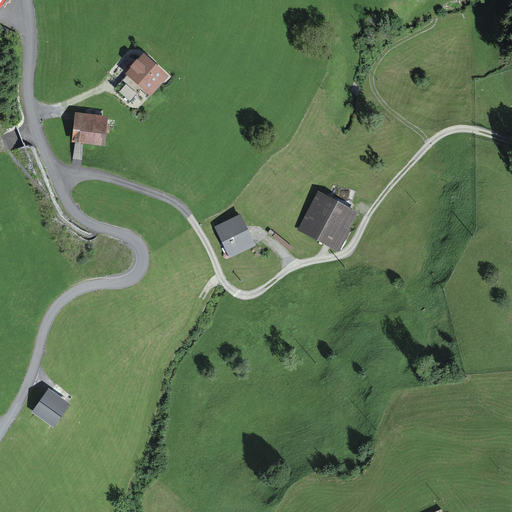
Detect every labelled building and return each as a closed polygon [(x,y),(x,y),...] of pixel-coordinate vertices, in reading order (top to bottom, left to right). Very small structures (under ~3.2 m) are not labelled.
[(129,71),(145,87),(165,67),(149,50),(129,71)] [(129,81),(122,88),(132,97),(139,90),(129,81)] [(71,112),(69,138),(105,142),(108,115),(71,112)] [(317,190),(297,225),(335,246),(355,211),(317,190)] [(247,208),(214,219),(225,251),(258,239),(247,208)] [(49,385),(35,410),(59,424),(73,399),(49,385)]
